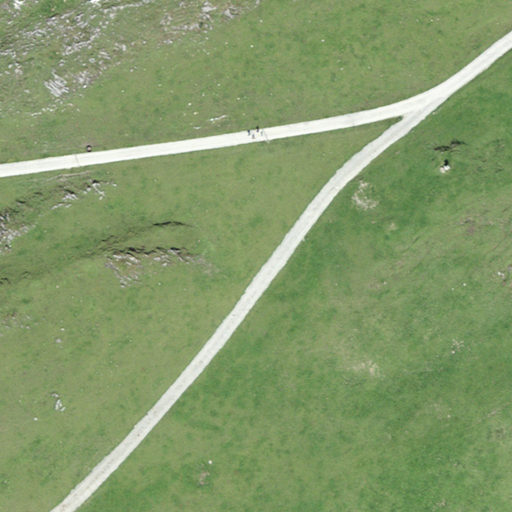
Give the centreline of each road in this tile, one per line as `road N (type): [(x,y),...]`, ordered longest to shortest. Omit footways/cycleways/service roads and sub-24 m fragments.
road 1 (track): [(433,99),(341,180),(176,398),(58,511)]
road 2 (track): [(511,43),(433,99),(401,111),(0,172)]
